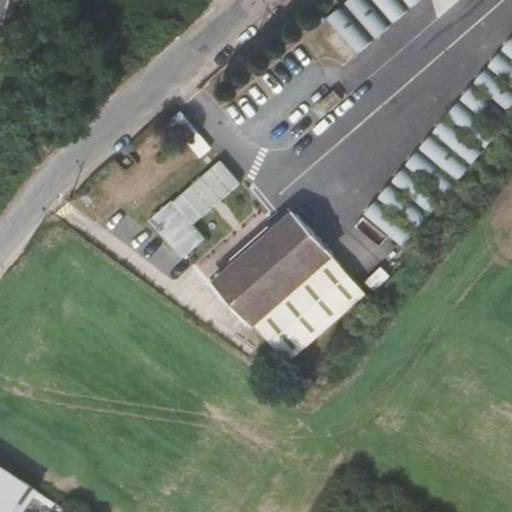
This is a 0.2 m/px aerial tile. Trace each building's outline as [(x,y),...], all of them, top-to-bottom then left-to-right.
[(345,0),(327,12),(354,50),(424,0),(345,0)] [(447,121),(369,214),(402,242),(430,209),(430,210),(443,195),(442,195),(481,149),(447,121)] [(184,256),(208,236),(196,223),(243,182),(222,157),(151,219),(184,256)] [(311,205),(221,283),(260,326),(348,250),(311,205)] [(0,461),(0,511),(35,511),(48,493),(0,461)]
